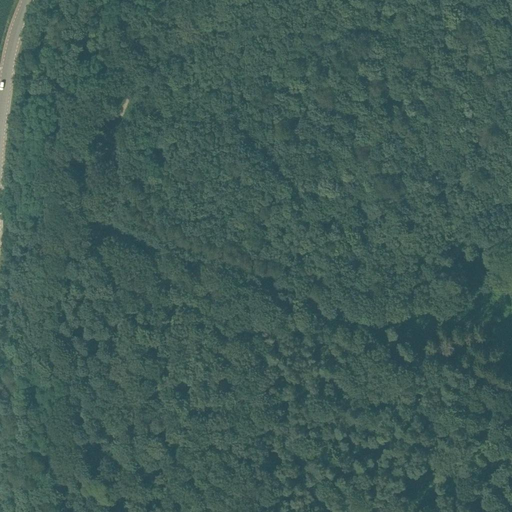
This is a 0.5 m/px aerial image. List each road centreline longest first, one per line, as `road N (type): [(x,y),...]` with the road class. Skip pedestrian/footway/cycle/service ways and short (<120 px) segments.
road 1 (track): [(235,0),(129,124),(118,511)]
road 2 (track): [(511,377),(122,222)]
road 3 (secondary): [(0,124),(11,49),(29,0)]
